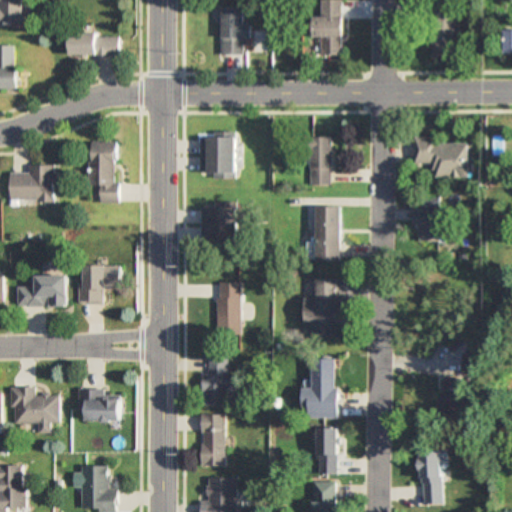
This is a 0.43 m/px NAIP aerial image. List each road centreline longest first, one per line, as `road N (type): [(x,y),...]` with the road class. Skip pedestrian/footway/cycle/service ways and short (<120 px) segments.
road 1 (residential): [(511,93),(115,94),(0,133)]
road 2 (residential): [(380,0),(376,511)]
road 3 (tertiary): [(156,511),(157,0)]
road 4 (residential): [(156,347),(0,350)]
